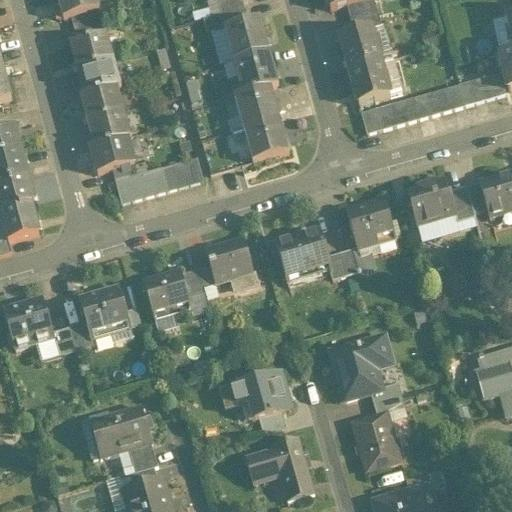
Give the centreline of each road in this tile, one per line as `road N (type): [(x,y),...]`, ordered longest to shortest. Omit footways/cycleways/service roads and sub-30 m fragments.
road 1 (residential): [(89,248),(346,176)]
road 2 (residential): [(23,0),(89,248)]
road 3 (residential): [(297,0),(346,176)]
road 4 (residential): [(346,176),(511,126)]
